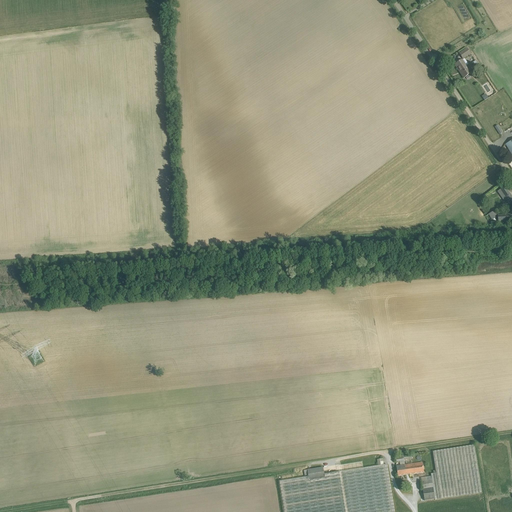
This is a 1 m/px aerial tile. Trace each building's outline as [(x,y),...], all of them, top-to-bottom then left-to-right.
[(463,59),(470,54),(466,49),(459,53),(463,59)] [(462,60),(459,62),(455,65),(464,78),(471,73),(462,60)] [(511,196),(505,187),(501,189),(498,192),(504,201),(506,200),(510,204),(511,202),(511,196)] [(481,493),(474,445),(433,452),(436,473),(431,474),(431,477),(425,478),(426,481),(421,481),(424,501),(435,499),(435,500),(481,493)] [(308,477),(280,481),(284,511),(394,511),(387,464),(363,468),(362,462),(338,465),(339,472),(324,474),(324,475),(308,478),(308,477)] [(404,465),(406,474),(424,472),(422,463),(404,465)] [(398,476),(406,474),(404,465),(397,466),(398,476)] [(308,477),(308,478),(324,475),(324,474),(323,469),(323,468),(304,471),(305,476),(308,475),(308,477)]
